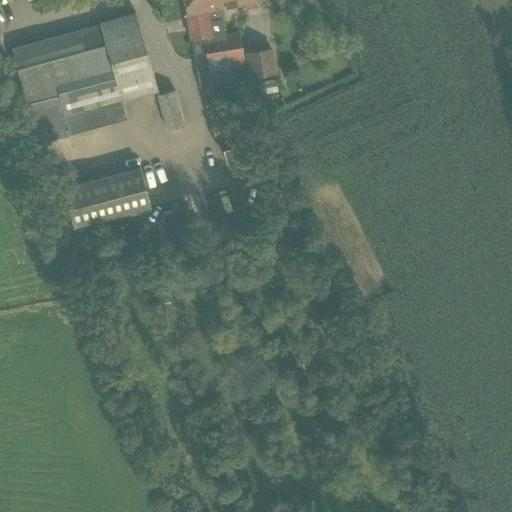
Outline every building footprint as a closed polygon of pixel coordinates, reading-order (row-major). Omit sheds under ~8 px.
[(219,0),(184,0),(199,88),(233,83),(232,76),(230,68),(224,34),(220,8),(221,8),(219,0)] [(11,49),(36,143),(127,119),(122,101),(156,91),(136,15),(11,49)] [(298,49),(295,54),(297,60),(302,64),(309,62),(312,56),(310,50),(304,47),(298,49)] [(245,53),(249,78),(276,73),(272,49),(245,53)] [(159,95),(168,130),(185,126),(176,90),(159,95)] [(244,145),(222,151),(226,164),(248,158),(244,145)] [(63,187),(74,228),(150,209),(140,167),(63,187)]
